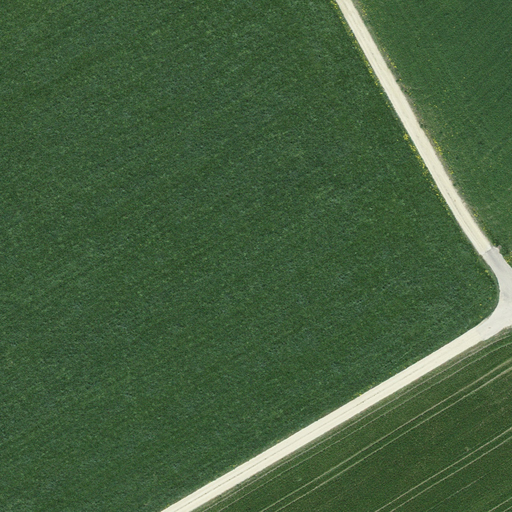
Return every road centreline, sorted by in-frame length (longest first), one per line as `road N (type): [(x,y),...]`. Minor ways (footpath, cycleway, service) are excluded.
road 1 (track): [(174,511),(511,312)]
road 2 (track): [(511,283),(461,213),(343,0)]
